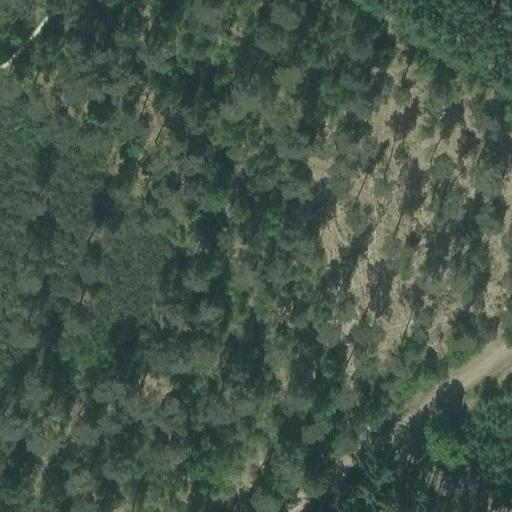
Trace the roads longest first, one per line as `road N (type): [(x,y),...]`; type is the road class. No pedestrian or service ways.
road 1 (track): [(511,345),(288,511)]
road 2 (track): [(511,92),(356,0)]
road 3 (track): [(511,493),(400,428)]
